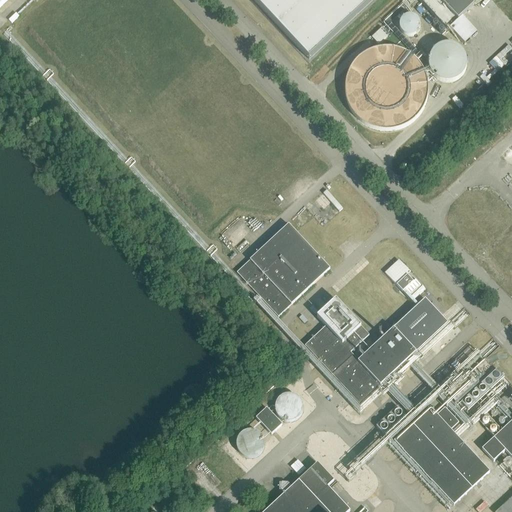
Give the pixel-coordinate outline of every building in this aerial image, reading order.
[(253,0),(309,60),(373,0),(253,0)] [(439,0),(459,20),(474,6),(467,0),(439,0)] [(16,14),(9,21),(12,24),(19,17),(16,14)] [(425,20),(404,16),(401,34),(421,38),(425,20)] [(502,53),(491,63),(499,72),(510,62),(502,53)] [(329,192),(326,195),(335,203),(338,200),(329,192)] [(330,269),(303,240),(288,225),(237,273),(278,318),(330,269)] [(399,261),(385,274),(412,303),(425,290),(399,261)] [(425,300),(358,362),(350,353),(369,336),(336,300),(317,318),(325,326),(304,346),(360,406),(447,324),(425,300)] [(456,361),(451,365),(455,370),(460,366),(456,361)] [(505,451),(510,456),(511,458),(511,399),(511,400),(511,421),(482,450),(493,462),(505,451)] [(437,416),(430,409),(394,442),(454,506),(490,473),(451,431),(459,423),(445,408),(437,416)] [(256,419),(271,435),(282,425),(267,409),(256,419)] [(283,459),(300,477),(306,471),(289,453),(283,459)] [(349,511),(350,511),(328,487),(334,481),(317,464),(291,488),(288,484),(282,483),(281,491),(283,491),(285,493),(265,511),(349,511)] [(511,511),(511,497),(496,511),(511,511)]
